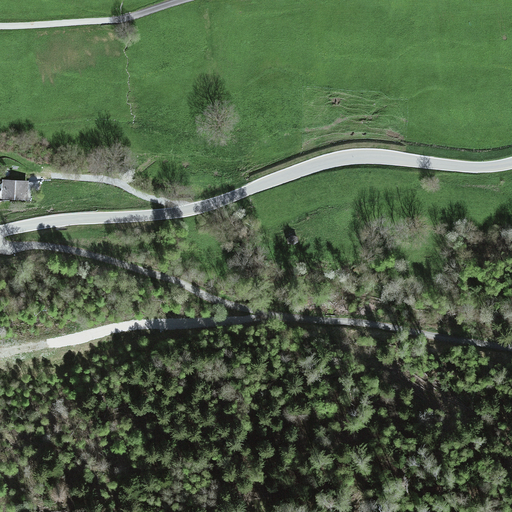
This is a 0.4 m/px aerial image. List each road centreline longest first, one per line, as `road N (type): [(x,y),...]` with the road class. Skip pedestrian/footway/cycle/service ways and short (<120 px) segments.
road 1 (unclassified): [(0,244),(116,261),(250,310),(511,347)]
road 2 (tertiary): [(511,160),(484,167),(358,156),(197,209),(0,231)]
road 3 (track): [(0,27),(96,20),(187,0)]
